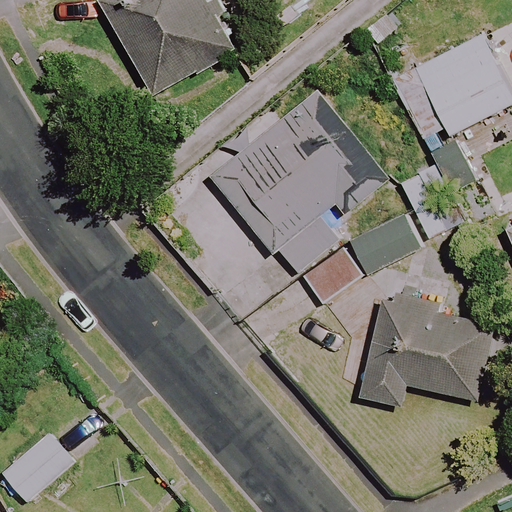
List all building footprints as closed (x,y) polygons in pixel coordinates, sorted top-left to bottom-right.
[(242,51),(213,0),(124,0),(113,7),(161,95),(242,51)] [(511,69),(495,34),(413,73),(448,147),(511,116),(511,69)] [(401,178),(330,90),(226,174),(305,271),(347,237),(339,227),(401,178)] [(438,238),(471,221),(441,165),(409,181),(438,238)] [(425,251),(408,216),(358,240),(375,275),(425,251)] [(348,249),(312,277),(332,302),(368,275),(348,249)] [(491,402),(506,330),(449,318),(454,296),(392,284),(369,398),(411,406),(415,387),(491,402)] [(71,467),(47,437),(0,475),(25,505),(71,467)]
